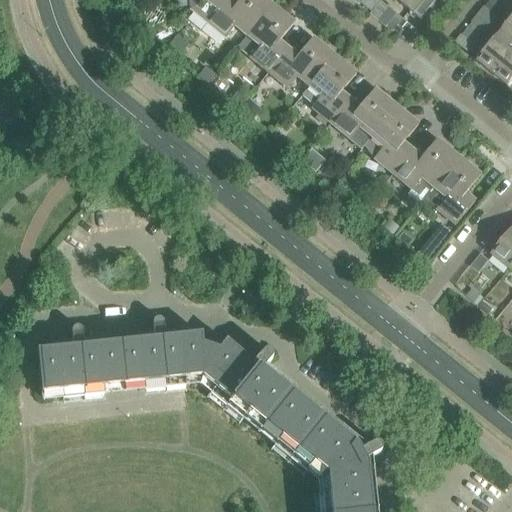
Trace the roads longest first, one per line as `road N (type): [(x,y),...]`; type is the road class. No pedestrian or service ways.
road 1 (tertiary): [(398,331),(79,67),(49,0)]
road 2 (residential): [(398,331),(511,186)]
road 3 (unknown): [(116,303),(47,331),(32,355),(35,409)]
road 4 (tertiary): [(511,425),(398,331)]
road 5 (residential): [(417,71),(384,58),(309,0)]
road 6 (residential): [(511,157),(417,71)]
